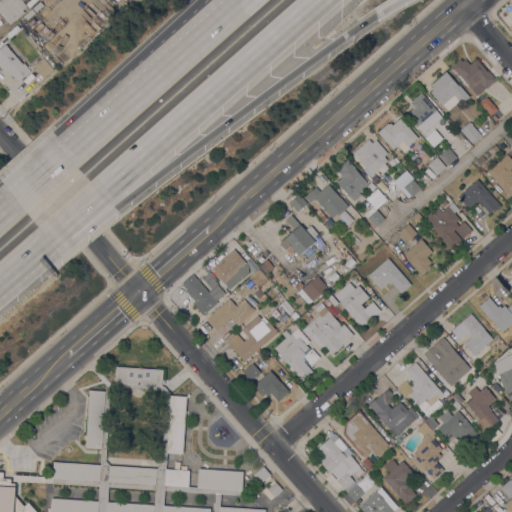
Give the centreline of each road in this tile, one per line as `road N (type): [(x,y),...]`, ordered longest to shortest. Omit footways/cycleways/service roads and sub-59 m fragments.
road 1 (residential): [(330,511),(0,133)]
road 2 (tertiary): [(209,229),(469,0)]
road 3 (motorway): [(116,207),(375,14)]
road 4 (residential): [(511,236),(272,446)]
road 5 (motorway): [(101,192),(318,0)]
road 6 (motorway): [(247,0),(70,157)]
road 7 (motorway): [(205,0),(70,157)]
